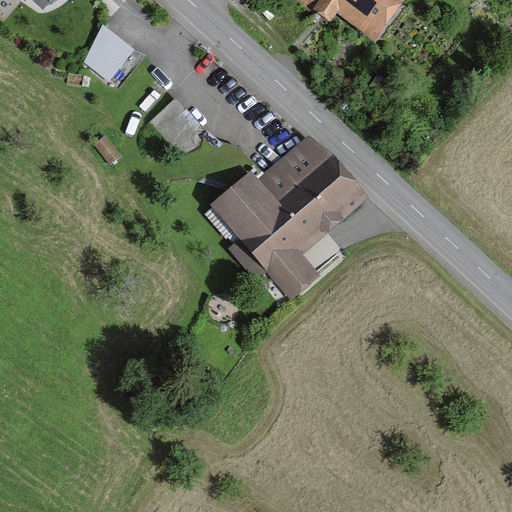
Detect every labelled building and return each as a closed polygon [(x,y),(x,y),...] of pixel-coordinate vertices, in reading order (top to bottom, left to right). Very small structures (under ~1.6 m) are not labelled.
[(341,3),(373,29),(394,0),(304,0),(329,19),(341,3)] [(104,29),(87,61),(109,79),(131,51),(104,29)] [(190,154),(200,148),(203,140),(205,134),(173,100),(149,122),(173,148),(190,154)] [(95,144),(111,166),(122,158),(105,136),(95,144)] [(237,151),(203,140),(200,148),(189,179),(226,191),(231,196),(211,213),(238,244),(233,248),(258,279),(270,269),(292,294),(313,276),(292,251),(355,197),(311,146),(267,183),(237,151)]
